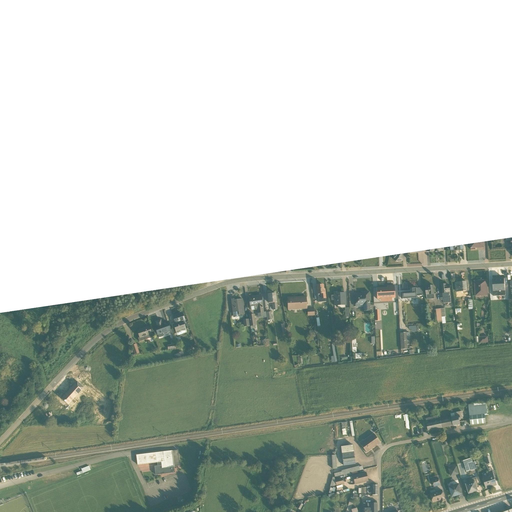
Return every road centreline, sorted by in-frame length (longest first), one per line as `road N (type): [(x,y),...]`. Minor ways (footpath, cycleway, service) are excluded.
road 1 (unclassified): [(0,442),(79,355),(121,322),(231,281),(511,264)]
road 2 (residential): [(379,511),(382,450),(511,422)]
